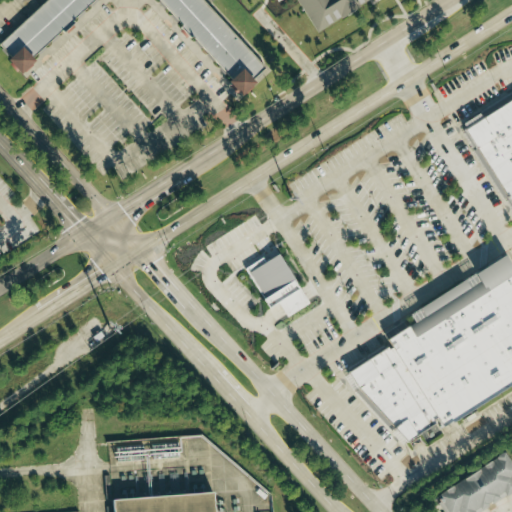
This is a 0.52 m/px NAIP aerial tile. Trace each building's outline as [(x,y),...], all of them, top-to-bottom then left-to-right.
[(0,52),(0,32),(36,0),(200,0),(262,64),(231,82),(152,0),(92,0),(11,67),(0,52)] [(294,0),(312,32),(366,0),(294,0)] [(511,214),(511,91),(459,127),(511,214)] [(268,247),(290,290),(260,308),(237,265),(268,247)] [(511,384),(511,279),(508,271),(407,335),(403,322),(379,338),(382,347),(342,373),(350,390),(403,442),(511,384)] [(478,511),(511,490),(511,465),(500,447),(429,495),(441,511),(478,511)] [(214,511),(213,492),(112,499),(112,511),(214,511)]
